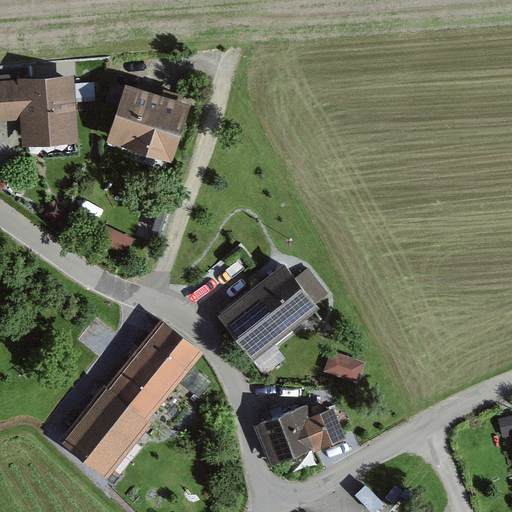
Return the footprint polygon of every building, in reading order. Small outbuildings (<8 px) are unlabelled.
[(79,79),(0,83),(0,124),(23,123),(25,147),(83,143),(79,79)] [(197,107),(132,86),(113,142),(179,163),(197,107)] [(291,269),(225,317),(258,361),(324,314),(291,269)] [(165,323),(66,442),(109,477),(208,359),(165,323)] [(335,347),(327,369),(361,381),(369,360),(335,347)] [(312,410),(261,430),(277,469),(344,442),(333,414),(316,420),(312,410)]
